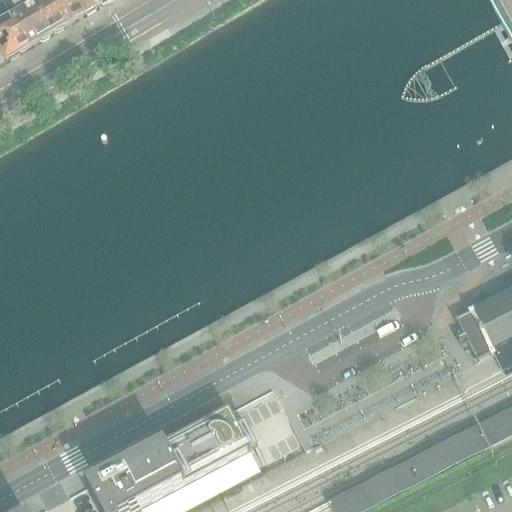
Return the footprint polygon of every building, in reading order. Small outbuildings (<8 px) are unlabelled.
[(29,47),(1,0),(0,0),(0,16),(0,52),(6,62),(8,60),(10,63),(20,56),(19,54),(21,52),(29,47)] [(10,0),(1,0),(29,47),(36,43),(37,43),(39,42),(43,43),(49,40),(50,36),(53,34),(32,0),(10,0)] [(32,0),(53,34),(54,33),(57,34),(63,31),(64,27),(67,26),(66,25),(74,20),(62,0),(32,0)] [(62,0),(74,20),(82,16),(82,17),(85,15),(86,17),(96,11),(95,9),(98,7),(93,0),(62,0)] [(511,293),(499,300),(456,323),(463,337),(457,340),(462,349),(468,346),(477,364),(497,354),(511,346),(511,293)] [(511,371),(511,346),(497,354),(507,374),(511,371)] [(271,392),(87,490),(98,511),(186,511),(302,451),(271,392)] [(511,409),(329,502),(334,511),(367,511),(511,438),(511,409)]
